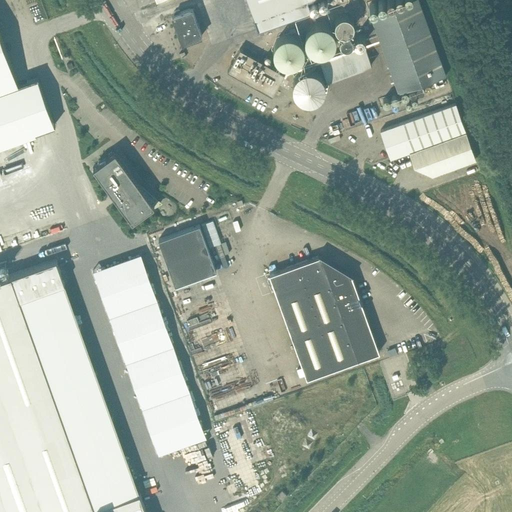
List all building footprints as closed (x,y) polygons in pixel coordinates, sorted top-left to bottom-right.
[(4,0),(9,14),(13,13),(9,0),(4,0)] [(248,0),(258,29),(311,10),(307,0),(248,0)] [(398,92),(446,75),(440,59),(418,0),(412,0),(380,12),(370,15),(398,92)] [(369,6),(370,8),(371,10),(374,11),(376,10),(378,8),(378,5),(376,3),(373,2),(371,3),(369,6)] [(182,43),(191,39),(202,36),(192,8),(172,15),(176,25),(174,32),(178,33),(182,43)] [(336,28),(339,31),(343,33),(347,32),(350,31),(353,28),(354,24),(354,20),(352,16),(349,14),(345,13),(341,14),(338,16),(335,19),(335,24),(336,28)] [(335,42),(336,38),(335,33),(333,29),(330,25),(325,23),(320,22),(316,23),(311,25),(308,29),(306,33),(305,38),(306,42),(308,47),(311,50),(316,52),(320,53),(325,52),(329,50),(333,47),(335,42)] [(18,84),(0,33),(0,145),(36,133),(35,131),(54,124),(37,77),(18,84)] [(362,33),(360,33),(357,33),(355,35),(354,38),(355,41),(357,43),(360,44),(362,43),(364,41),(365,38),(364,35),(362,33)] [(296,36),(292,34),(287,34),(282,35),(278,38),(275,41),(273,46),(273,51),(274,56),(277,60),(281,63),(286,64),(290,65),(295,63),(299,61),(302,57),(304,52),(304,48),(303,43),(300,39),(296,36)] [(341,40),(340,43),(341,46),(343,48),(346,49),(349,49),(352,47),(353,44),(353,41),(351,38),(348,36),(345,36),(343,37),(341,40)] [(272,95),(285,73),(240,48),(227,71),(272,95)] [(295,90),(298,94),(303,96),(307,97),(312,97),(317,95),(321,91),(323,87),(324,82),(323,77),(321,72),(318,69),(313,66),(309,65),(304,66),(299,68),(295,71),(293,76),(292,81),(293,86),(295,90)] [(475,158),(466,131),(456,103),(380,130),(390,158),(409,151),(414,166),(432,175),(476,160),(475,158)] [(350,120),(360,119),(358,105),(349,106),(350,120)] [(338,126),(327,130),(329,136),(340,132),(338,126)] [(146,193),(115,151),(93,167),(132,221),(149,209),(161,202),(147,192),(146,193)] [(175,285),(207,274),(216,270),(199,224),(158,239),(175,285)] [(307,378),(359,359),(379,352),(351,275),(321,255),(269,274),(307,378)] [(0,511),(146,511),(140,492),(94,508),(19,298),(65,282),(56,258),(0,278),(0,511)] [(412,340),(435,333),(432,320),(409,327),(412,340)] [(421,381),(423,380),(432,377),(426,358),(414,362),(421,381)] [(233,495),(246,493),(242,475),(230,478),(233,495)] [(282,501),(282,500),(287,494),(282,489),(276,496),(282,501)] [(242,511),(252,511),(255,511),(248,493),(237,497),(242,511)]
